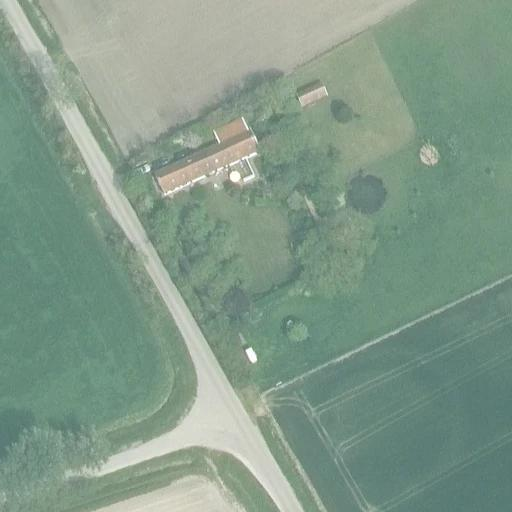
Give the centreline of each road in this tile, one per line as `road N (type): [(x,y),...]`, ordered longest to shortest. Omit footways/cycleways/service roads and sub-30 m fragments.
road 1 (unclassified): [(236,413),(10,0)]
road 2 (unclassified): [(236,413),(0,500)]
